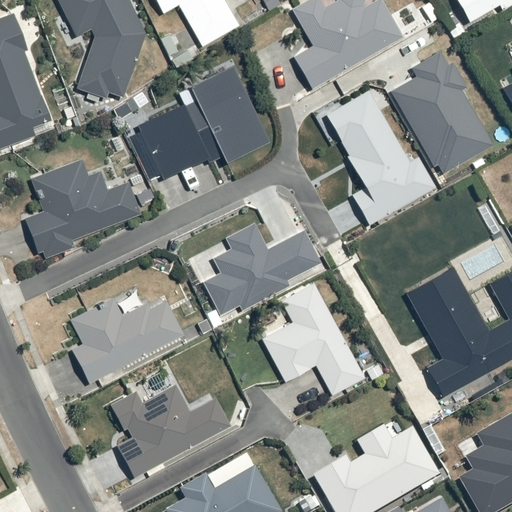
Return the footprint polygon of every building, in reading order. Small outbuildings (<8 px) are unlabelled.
[(153,33),(138,0),(62,0),(81,33),(91,30),(100,35),(78,84),(121,104),(153,33)] [(160,0),(167,13),(180,6),(202,46),(245,23),(234,2),(237,0),(160,0)] [(317,0),(308,0),(290,10),(312,48),(293,58),(310,88),(401,37),(379,0),(378,0),(364,8),(363,6),(364,0),(338,0),(338,1),(323,10),(317,0)] [(511,0),(453,0),(466,22),(496,5),(499,11),(511,3),(511,0)] [(60,131),(33,46),(38,40),(30,19),(25,23),(13,9),(0,20),(0,144),(2,150),(60,131)] [(413,78),(390,92),(432,165),(435,163),(441,173),(490,144),(459,91),(464,88),(451,64),(445,67),(437,54),(411,69),(414,74),(413,78)] [(274,140),(235,62),(191,83),(199,98),(125,134),(150,186),(224,150),(230,162),(274,140)] [(511,82),(501,88),(511,109),(511,82)] [(367,90),(323,115),(346,156),(344,157),(362,189),(350,196),(368,225),(434,187),(417,156),(408,161),(367,90)] [(26,218),(41,253),(144,209),(131,179),(109,188),(102,170),(92,174),(85,156),(33,178),(47,209),(26,218)] [(266,249),(252,222),(222,237),(228,248),(210,258),(217,272),(200,281),(218,317),(239,306),(241,310),(289,286),(286,280),(319,264),(302,230),(266,249)] [(451,267),(403,294),(440,359),(423,369),(440,399),(511,358),(511,269),(487,284),(507,319),(487,330),(451,267)] [(291,324),(261,340),(283,381),(314,365),(330,396),(364,379),(313,282),(279,300),(291,324)] [(75,345),(93,381),(187,331),(168,295),(148,305),(138,285),(74,319),(85,340),(75,345)] [(121,442),(138,474),(234,423),(217,391),(191,405),(173,372),(115,403),(133,436),(121,442)] [(471,471),(456,479),(475,511),(494,511),(511,502),(511,413),(475,435),(482,447),(463,458),(471,471)] [(343,456),(309,476),(330,511),(374,511),(438,475),(410,428),(389,441),(381,427),(354,442),(362,455),(348,464),(343,456)] [(281,511),(283,511),(257,466),(220,487),(210,470),(182,486),(189,497),(167,509),(168,511),(281,511)] [(447,511),(440,499),(418,511),(447,511)]
